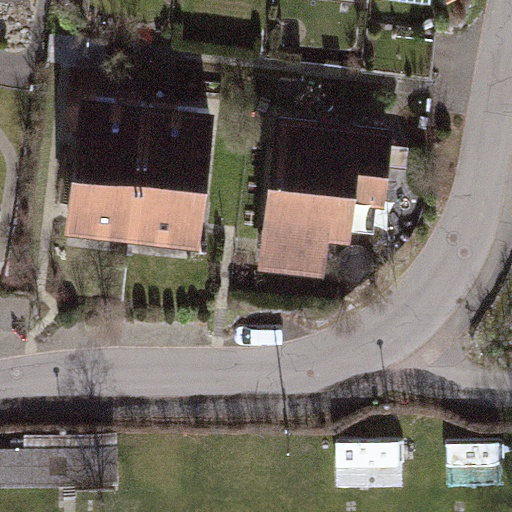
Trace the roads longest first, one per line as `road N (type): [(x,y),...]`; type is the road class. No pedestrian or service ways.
road 1 (residential): [(378,348),(228,375),(0,392)]
road 2 (residential): [(511,32),(481,200),(445,286),(378,348)]
road 3 (unclassified): [(511,390),(433,372),(378,348)]
